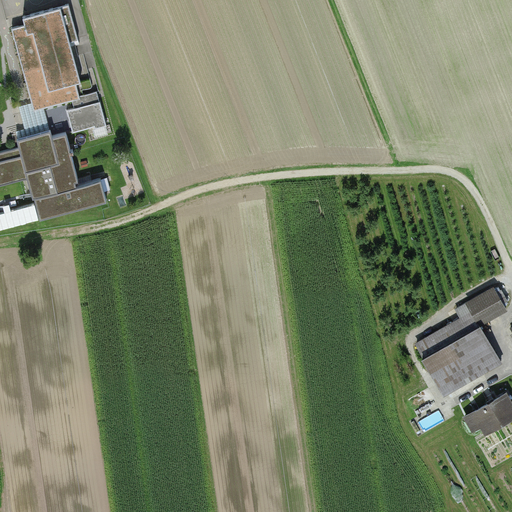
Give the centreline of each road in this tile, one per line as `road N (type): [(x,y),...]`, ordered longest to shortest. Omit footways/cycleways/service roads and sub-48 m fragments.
road 1 (track): [(68,233),(251,180),(441,169),(480,199),(511,276)]
road 2 (track): [(510,271),(460,300),(411,344),(442,402),(511,364)]
